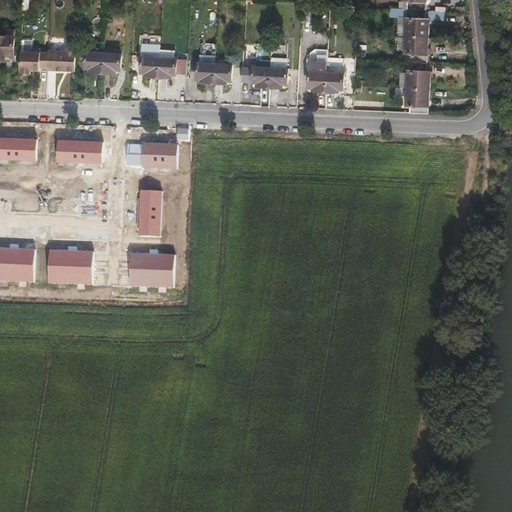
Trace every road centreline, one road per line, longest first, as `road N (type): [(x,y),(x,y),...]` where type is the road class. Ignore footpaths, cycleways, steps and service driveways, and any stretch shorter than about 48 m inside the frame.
road 1 (residential): [(0,107),(449,128),(482,121)]
road 2 (track): [(434,511),(488,159),(482,121)]
road 3 (residential): [(481,0),(490,91),(482,121)]
